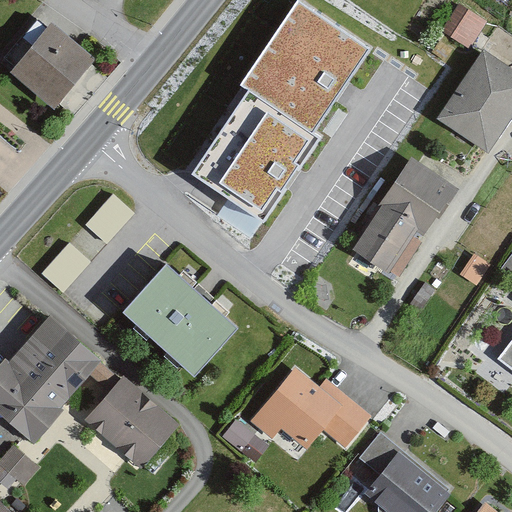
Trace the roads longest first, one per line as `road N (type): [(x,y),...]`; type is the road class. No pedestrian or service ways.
road 1 (residential): [(88,154),(358,350)]
road 2 (residential): [(358,350),(511,131)]
road 3 (residential): [(358,350),(511,458)]
road 4 (secondary): [(88,154),(0,245)]
